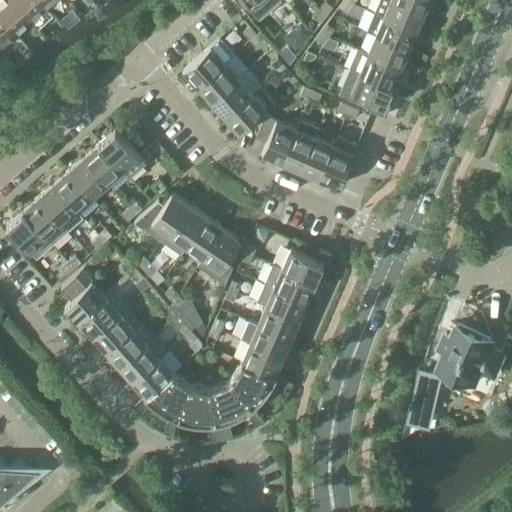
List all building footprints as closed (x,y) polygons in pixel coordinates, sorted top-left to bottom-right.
[(14,0),(0,0),(0,14),(16,33),(32,19),(14,0)] [(14,0),(32,19),(47,6),(41,0),(14,0)] [(278,0),(244,0),(249,7),(258,18),(278,0)] [(325,0),(324,0),(320,7),(328,13),(333,5),(325,0)] [(353,3),(348,0),(343,0),(340,5),(347,10),(353,3)] [(378,0),(375,10),(421,31),(425,22),(420,20),(425,10),(402,0),(378,0)] [(402,0),(425,10),(428,0),(431,0),(434,1),(434,0),(402,0)] [(328,13),(320,7),(314,15),(322,21),(328,13)] [(366,30),(375,34),(409,47),(413,37),(418,39),(421,31),(375,10),(366,30)] [(0,46),(16,33),(0,14),(0,46)] [(301,20),(284,34),(295,47),(312,33),(301,20)] [(326,21),(321,29),(329,35),(334,27),(326,21)] [(244,31),(250,38),(257,32),(251,25),(244,31)] [(329,35),(321,29),(315,37),(324,42),(329,35)] [(257,32),(250,38),(257,45),(263,39),(257,32)] [(375,34),(367,51),(405,68),(409,59),(404,57),(409,47),(375,34)] [(184,67),(198,83),(234,52),(220,35),(184,67)] [(367,51),(359,70),(393,84),(397,74),(402,76),(405,68),(367,51)] [(198,83),(211,99),(248,67),(234,52),(198,83)] [(271,62),(277,69),(284,63),(278,55),(271,62)] [(284,63),(277,69),(283,76),(290,70),(284,63)] [(393,84),(359,70),(350,66),(339,94),(373,108),(386,114),(393,97),(388,95),(393,84)] [(211,99),(225,114),(260,84),(262,83),(248,67),(211,99)] [(260,84),(225,114),(239,130),(266,107),(268,110),(277,103),(260,84)] [(300,93),(309,96),(313,88),(304,84),(300,93)] [(313,88),(309,96),(318,100),(322,92),(313,88)] [(346,113),(350,104),(341,100),(337,109),(346,113)] [(350,104),(346,113),(355,116),(359,108),(350,104)] [(262,151),(282,159),(296,126),(265,113),(255,138),(266,142),(262,151)] [(282,159),(301,167),(315,134),(319,125),(300,117),(296,126),(282,159)] [(99,140),(123,167),(130,175),(146,161),(115,126),(99,140)] [(301,167),(319,175),(334,142),(315,134),(301,167)] [(334,142),(319,175),(339,184),(357,142),(338,134),(334,143),(334,142)] [(133,139),(139,146),(144,142),(137,135),(133,139)] [(99,140),(84,154),(108,181),(123,167),(99,140)] [(84,154),(68,167),(92,194),(108,181),(84,154)] [(68,167),(53,181),(77,208),(92,194),(68,167)] [(167,185),(161,178),(153,184),(159,191),(167,185)] [(53,181),(38,194),(68,229),(84,215),(77,208),(53,181)] [(134,220),(164,241),(190,203),(172,190),(164,202),(158,199),(134,220)] [(38,194),(23,208),(53,242),(68,229),(38,194)] [(136,199),(129,205),(136,213),(143,206),(136,199)] [(181,252),(186,244),(207,214),(190,203),(164,241),(181,252)] [(136,213),(129,205),(122,212),(129,219),(136,213)] [(53,242),(23,208),(6,222),(37,257),(53,242)] [(186,244),(203,255),(224,225),(207,214),(186,244)] [(203,255),(197,263),(224,282),(225,283),(237,254),(232,251),(241,238),(224,225),(203,255)] [(105,226),(98,232),(105,240),(112,233),(105,226)] [(105,240),(98,232),(91,239),(98,246),(105,240)] [(248,241),(245,250),(254,253),(257,244),(248,241)] [(291,246),(282,266),(315,280),(319,272),(324,273),(332,254),(319,248),(315,256),(291,246)] [(254,253),(245,250),(241,259),(250,262),(254,253)] [(75,253),(68,259),(74,266),(81,260),(75,253)] [(137,260),(143,267),(151,261),(144,254),(137,260)] [(74,266),(68,259),(60,265),(67,273),(74,266)] [(123,266),(130,273),(137,267),(130,260),(123,266)] [(151,261),(143,267),(150,274),(157,268),(151,261)] [(106,294),(106,293),(82,266),(61,284),(71,296),(65,301),(79,317),(106,294)] [(282,266),(274,285),(307,299),(315,280),(282,266)] [(137,267),(130,273),(136,280),(143,274),(137,267)] [(233,278),(229,287),(237,291),(241,282),(233,278)] [(165,291),(172,298),(178,292),(172,285),(165,291)] [(274,285),(266,303),(299,317),(307,299),(274,285)] [(92,332),(127,303),(113,287),(106,293),(106,294),(79,317),(92,332)] [(237,291),(229,287),(225,296),(233,299),(237,291)] [(150,296),(156,303),(164,297),(157,290),(150,296)] [(178,292),(172,298),(178,306),(185,299),(178,292)] [(164,297),(156,303),(163,311),(170,304),(164,297)] [(106,348),(140,318),(127,303),(92,332),(106,348)] [(266,303),(258,322),(291,336),(299,317),(266,303)] [(217,316),(213,324),(221,328),(225,319),(217,316)] [(146,339),(147,340),(154,334),(140,318),(106,348),(119,363),(146,339)] [(177,327),(184,334),(191,328),(185,321),(177,327)] [(258,322),(250,341),(283,355),(291,336),(258,322)] [(453,374),(455,374),(473,382),(479,367),(493,373),(502,352),(489,346),(492,338),(456,322),(437,366),(441,368),(442,370),(444,371),(445,372),(447,373),(448,374),(450,374),(453,374)] [(221,328),(213,324),(209,333),(217,337),(221,328)] [(191,328),(184,334),(190,342),(198,335),(191,328)] [(132,378),(159,354),(147,340),(146,339),(119,363),(132,378)] [(250,341),(242,360),(275,372),(283,355),(250,341)] [(146,393),(174,370),(159,354),(132,378),(146,393)] [(242,360),(229,376),(253,405),(258,400),(263,396),(267,390),(271,385),(274,379),(277,373),(275,372),(242,360)] [(174,370),(146,393),(144,394),(149,399),(154,403),(159,407),(165,411),(171,414),(177,417),(190,382),(174,370)] [(229,376),(211,384),(217,421),(223,419),(230,417),(236,415),(242,412),(248,409),(253,405),(229,376)] [(278,385),(289,389),(293,381),(282,376),(278,385)] [(190,382),(177,417),(183,419),(190,420),(197,421),(203,422),(210,421),(217,421),(211,384),(190,382)] [(249,415),(256,425),(264,419),(256,410),(249,415)] [(163,431),(171,434),(176,423),(167,420),(163,431)] [(219,439),(218,427),(209,428),(210,439),(219,439)] [(0,499),(30,473),(39,465),(0,462),(0,499)]
